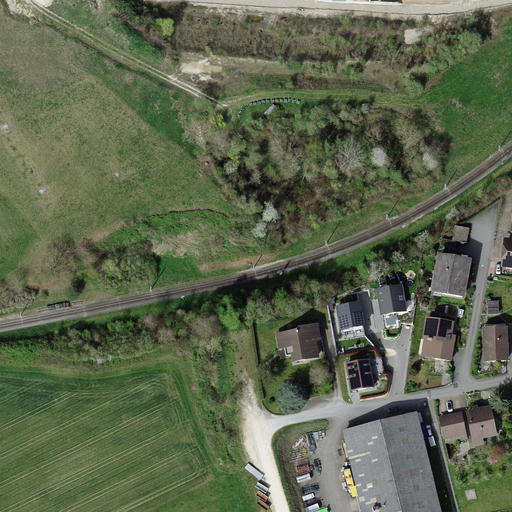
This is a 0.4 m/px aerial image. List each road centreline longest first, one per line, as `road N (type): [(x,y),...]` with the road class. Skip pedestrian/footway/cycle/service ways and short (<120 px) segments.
road 1 (residential): [(458,388),(259,430),(284,511)]
road 2 (residential): [(458,388),(491,238)]
